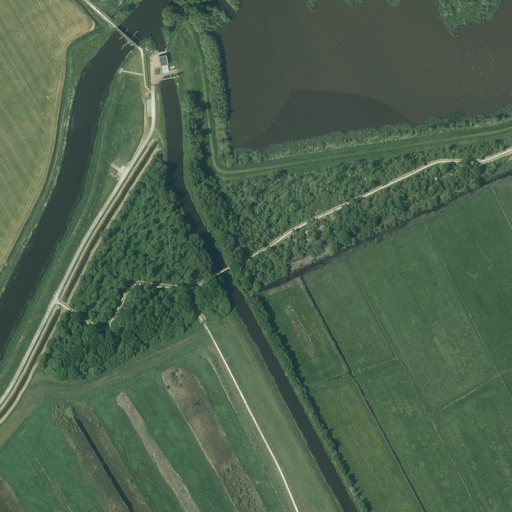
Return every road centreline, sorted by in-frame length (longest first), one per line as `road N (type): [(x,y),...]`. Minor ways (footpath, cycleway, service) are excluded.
road 1 (unclassified): [(0,403),(149,135),(152,93)]
road 2 (track): [(134,0),(77,72),(55,174),(0,291)]
